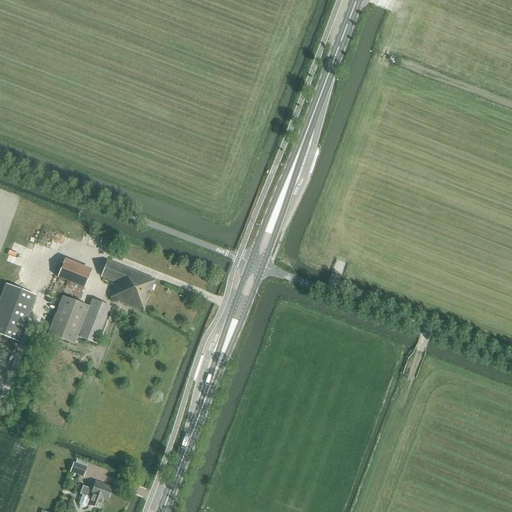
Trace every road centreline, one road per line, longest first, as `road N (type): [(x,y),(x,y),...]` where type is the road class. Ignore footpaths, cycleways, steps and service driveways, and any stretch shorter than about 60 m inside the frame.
road 1 (primary): [(256,264),(355,0)]
road 2 (unclassified): [(256,264),(0,166)]
road 3 (unclassified): [(511,362),(256,264)]
road 4 (primary): [(161,511),(256,264)]
